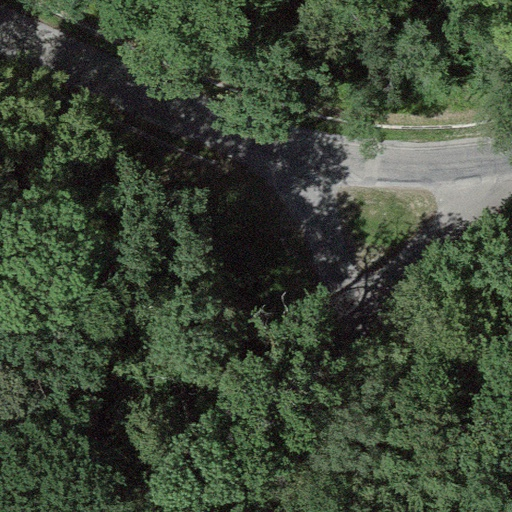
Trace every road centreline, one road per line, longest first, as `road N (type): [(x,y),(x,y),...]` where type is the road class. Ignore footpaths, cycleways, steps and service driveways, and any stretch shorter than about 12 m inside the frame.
road 1 (unclassified): [(0,25),(298,154),(400,168),(511,156)]
road 2 (track): [(298,154),(330,237),(344,322),(270,511)]
road 3 (track): [(344,322),(407,271),(501,160)]
